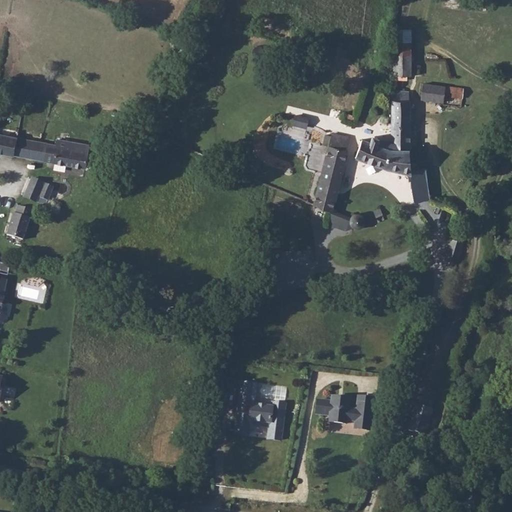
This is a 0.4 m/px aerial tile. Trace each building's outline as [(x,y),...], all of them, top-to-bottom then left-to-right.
[(412,76),(413,29),(396,28),(394,76),(412,76)] [(466,89),(424,82),(423,96),(446,99),(447,93),(465,96),(466,89)] [(408,87),(391,87),(391,141),(411,144),(411,97),(408,97),(408,87)] [(294,115),(293,126),(307,127),(309,116),(294,115)] [(95,141),(64,136),(63,141),(0,128),(0,150),(90,165),(95,141)] [(328,139),(317,200),(337,207),(349,147),(347,147),(349,134),(332,130),(331,140),(328,139)] [(388,161),(391,141),(379,139),(379,135),(375,132),(371,133),(370,138),(361,136),(359,152),(388,161)] [(411,144),(391,141),(388,161),(412,164),(413,200),(428,196),(426,163),(422,163),(420,158),(419,156),(411,156),(411,144)] [(37,177),(31,190),(41,196),(48,183),(37,177)] [(45,198),(55,200),(60,187),(51,183),(45,198)] [(345,200),(342,209),(354,213),(355,218),(358,221),(365,221),(368,217),(366,213),(362,207),(345,200)] [(14,234),(29,240),(33,226),(40,207),(27,201),(23,214),(20,212),(14,234)] [(389,210),(388,207),(387,204),(381,205),(378,207),(378,210),(379,213),(389,210)] [(327,225),(347,230),(350,216),(331,211),(327,225)] [(501,247),(503,237),(487,233),(485,242),(501,247)] [(457,238),(447,234),(441,257),(452,259),(457,238)] [(0,317),(1,318),(10,276),(0,273),(0,317)] [(257,385),(240,383),(237,404),(245,405),(244,412),(236,411),(234,428),(247,429),(248,424),(268,427),(266,439),(279,441),(284,405),(270,404),(270,411),(254,409),(257,385)] [(370,433),(376,402),(362,399),(359,411),(351,409),(352,400),(336,397),(335,402),(321,399),(318,413),(332,415),(331,421),(347,425),(348,423),(357,425),(355,431),(370,433)] [(426,432),(434,405),(417,400),(408,426),(426,432)]
